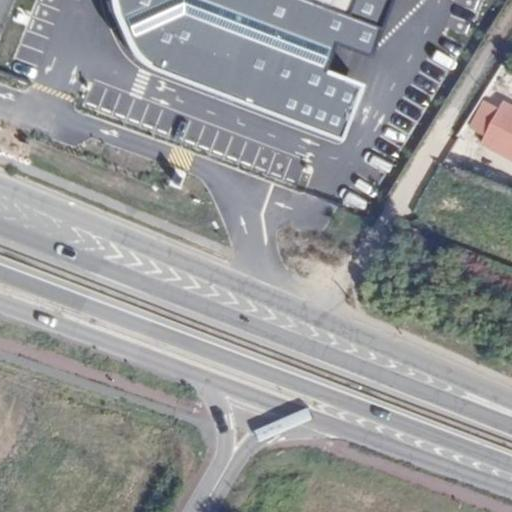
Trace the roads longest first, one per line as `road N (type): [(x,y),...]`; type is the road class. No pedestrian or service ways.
road 1 (primary): [(511,413),(0,194)]
road 2 (primary): [(0,277),(511,470)]
road 3 (primary): [(511,417),(0,224)]
road 4 (track): [(511,6),(316,329)]
road 5 (primary): [(319,422),(511,491)]
road 6 (primary): [(0,304),(151,359)]
